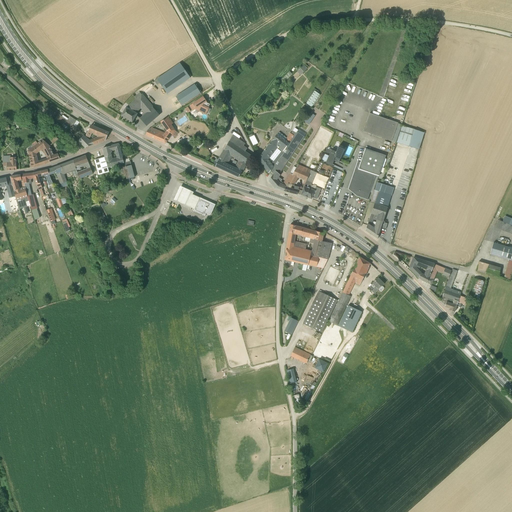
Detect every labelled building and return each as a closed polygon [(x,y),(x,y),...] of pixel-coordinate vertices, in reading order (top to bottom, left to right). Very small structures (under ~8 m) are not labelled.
[(167,94),(190,78),(180,63),(157,79),(167,94)] [(300,76),(307,69),(304,65),(297,72),(300,76)] [(283,77),(286,79),(292,73),(290,71),(283,77)] [(182,106),(201,93),(195,84),(176,97),(182,106)] [(306,103),(311,107),(320,95),(314,91),(306,103)] [(126,108),(122,116),(132,122),(136,116),(138,114),(136,113),(141,108),(146,113),(140,119),(147,126),(159,116),(140,93),(135,97),(136,99),(126,108)] [(193,111),(197,108),(204,112),(204,113),(206,114),(207,112),(209,113),(211,109),(208,108),(210,104),(206,102),(203,97),(190,106),(193,111)] [(392,141),(397,125),(398,123),(370,113),(363,131),(392,141)] [(61,116),(59,114),(55,119),(63,126),(64,124),(75,134),(79,130),(74,125),(73,126),(62,117),(61,116)] [(63,116),(62,117),(73,126),(74,125),(77,121),(71,117),(70,116),(68,119),(63,116)] [(175,130),(166,118),(160,122),(166,131),(165,133),(152,127),(148,130),(146,135),(165,143),(172,135),(175,137),(178,133),(175,130)] [(96,136),(98,129),(91,126),(86,136),(90,138),(92,135),(93,136),(93,135),(96,136)] [(402,126),(396,143),(419,149),(424,133),(402,126)] [(106,140),(109,133),(98,129),(96,136),(97,136),(97,134),(100,135),(89,140),(94,145),(106,140)] [(287,138),(279,132),(258,159),(269,173),(282,154),(295,135),(296,133),(293,131),(287,138)] [(276,188),(280,190),(282,186),(279,184),(276,181),(278,178),(280,175),(279,174),(304,137),(297,132),(270,171),(274,174),(269,181),(275,189),(276,188)] [(250,137),(254,144),(258,142),(255,134),(250,137)] [(84,136),(79,141),(85,148),(94,145),(89,140),(84,136)] [(49,162),(49,163),(60,159),(58,154),(54,156),(49,146),(42,140),(28,151),(32,167),(41,166),(46,164),(46,163),(44,159),(38,161),(36,154),(42,149),(46,158),(48,158),(49,162)] [(251,156),(229,141),(215,166),(216,167),(239,177),(240,176),(251,156)] [(124,163),(119,144),(113,145),(115,151),(116,157),(118,164),(124,163)] [(112,153),(112,151),(115,151),(113,145),(103,148),(105,157),(94,160),(98,175),(109,172),(108,168),(118,165),(118,164),(116,157),(113,158),(111,153),(112,153)] [(344,150),(338,147),(336,152),(327,148),(322,160),(333,165),(334,161),(338,163),(344,151),(344,150)] [(361,162),(358,161),(348,189),(357,196),(367,200),(376,175),(379,176),(386,156),(365,149),(361,162)] [(11,156),(9,157),(9,156),(3,156),(3,164),(7,164),(7,165),(8,170),(17,170),(16,158),(11,158),(11,156)] [(88,162),(86,156),(73,161),(76,169),(77,170),(80,169),(79,166),(85,164),(86,166),(87,168),(77,172),(78,174),(78,175),(80,179),(93,174),(91,168),(88,162)] [(61,165),(64,174),(71,171),(73,176),(78,175),(78,174),(77,172),(77,170),(76,169),(73,161),(61,165)] [(118,164),(118,165),(120,173),(125,172),(126,179),(135,177),(131,161),(124,163),(118,164)] [(64,174),(61,165),(54,168),(56,173),(61,184),(67,182),(64,174)] [(302,191),(298,190),(299,187),(291,185),(297,177),(304,180),(303,184),(303,187),(304,185),(306,181),(305,180),(307,174),(309,170),(307,170),(298,165),(296,168),(293,166),(289,173),(282,186),(280,190),(282,190),(284,191),(292,193),(292,194),(293,194),(294,194),(297,195),(297,194),(300,194),(302,191)] [(47,170),(40,172),(42,175),(45,175),(50,188),(49,188),(51,194),(56,192),(54,186),(53,183),(50,175),(56,173),(54,168),(47,170)] [(309,198),(311,199),(312,197),(317,199),(321,189),(316,187),(316,186),(314,185),(313,186),(311,185),(312,183),(317,173),(309,170),(307,174),(305,180),(306,181),(304,185),(303,187),(303,188),(302,189),(302,191),(300,194),(303,196),(305,197),(307,197),(307,198),(309,198)] [(38,189),(39,190),(42,189),(42,188),(41,185),(38,177),(42,175),(40,172),(33,173),(35,178),(35,180),(38,189)] [(30,174),(20,175),(21,175),(21,179),(24,180),(25,187),(29,201),(32,211),(37,209),(33,195),(31,195),(31,194),(28,182),(28,179),(35,178),(33,173),(30,174)] [(18,209),(27,207),(25,202),(29,201),(25,187),(19,188),(17,182),(18,182),(18,180),(21,179),(21,175),(20,175),(17,175),(15,176),(10,177),(11,181),(15,197),(18,209)] [(0,200),(2,200),(1,194),(0,194),(0,187),(8,186),(9,192),(8,192),(10,198),(15,197),(11,181),(7,182),(6,179),(6,178),(0,179),(0,200)] [(370,201),(375,203),(375,204),(387,208),(391,196),(392,191),(393,188),(377,183),(375,190),(374,190),(370,201)] [(179,186),(173,200),(193,209),(199,197),(192,194),(193,192),(179,186)] [(211,215),(213,209),(215,205),(215,204),(214,205),(211,203),(210,202),(210,203),(200,198),(199,197),(199,198),(200,198),(197,203),(194,211),(193,210),(193,211),(205,217),(206,213),(211,215)] [(381,228),(386,229),(387,224),(383,222),(387,208),(375,204),(367,225),(365,230),(378,239),(381,228)] [(46,210),(51,222),(56,220),(51,208),(46,210)] [(106,219),(103,213),(97,216),(100,222),(106,219)] [(511,234),(511,225),(498,220),(495,227),(511,234)] [(307,244),(294,241),(295,234),(306,236),(307,229),(290,224),(288,236),(287,243),(293,244),(293,246),(301,249),(303,249),(305,250),(307,244)] [(306,236),(310,237),(309,242),(313,243),(312,251),(311,251),(310,255),(318,257),(327,260),(331,244),(322,241),(324,233),(307,229),(306,236)] [(511,247),(494,242),(491,254),(508,259),(511,260),(511,247)] [(327,260),(318,257),(310,255),(311,251),(305,250),(303,249),(301,249),(293,246),(293,244),(287,243),(286,250),(284,264),(289,265),(291,261),(308,265),(323,269),(327,260)] [(368,268),(370,264),(359,256),(356,261),(351,275),(328,321),(337,326),(351,297),(349,296),(355,282),(361,284),(368,268)] [(419,278),(422,281),(431,284),(433,280),(428,278),(434,264),(413,258),(409,268),(419,278)] [(509,281),(511,271),(511,260),(508,259),(503,279),(509,281)] [(498,277),(500,268),(479,262),(476,271),(498,277)] [(443,273),(442,275),(449,278),(451,271),(445,268),(443,273)] [(465,305),(467,298),(460,296),(461,292),(451,288),(457,271),(452,269),(446,286),(440,302),(445,305),(445,307),(450,309),(450,310),(454,312),(457,306),(460,307),(461,304),(465,305)] [(384,288),(382,286),(384,284),(384,283),(382,280),(381,281),(378,278),(368,287),(374,293),(378,289),(381,292),(383,290),(384,289),(384,288)] [(478,301),(485,282),(474,278),(468,298),(478,301)] [(303,324),(307,326),(321,333),(337,300),(319,291),(303,324)] [(338,325),(352,332),(362,312),(348,305),(338,325)] [(291,317),(285,331),(292,335),(298,321),(291,317)] [(295,347),(291,356),(306,363),(310,355),(295,347)] [(325,370),(328,360),(319,357),(315,367),(325,370)] [(290,384),(296,383),(293,369),(287,370),(290,384)]
